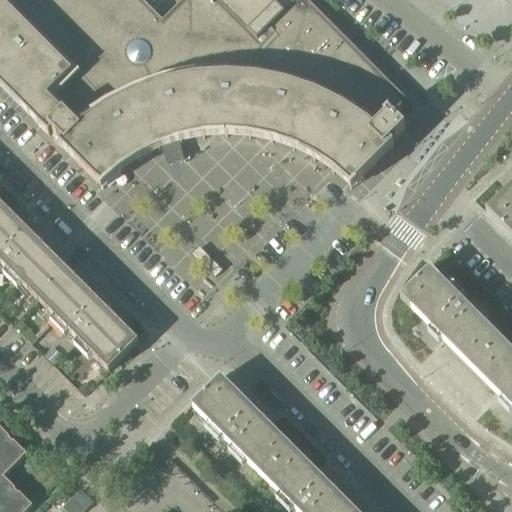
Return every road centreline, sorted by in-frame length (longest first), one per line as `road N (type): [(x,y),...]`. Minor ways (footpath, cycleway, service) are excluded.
road 1 (residential): [(511,479),(467,452),(353,340),(352,303),(437,192)]
road 2 (residential): [(411,511),(269,368),(218,342),(189,340)]
road 3 (residential): [(189,340),(0,150)]
road 4 (residential): [(189,340),(92,433),(69,435),(0,365)]
road 5 (residential): [(511,96),(387,0)]
road 6 (residential): [(437,192),(511,97)]
